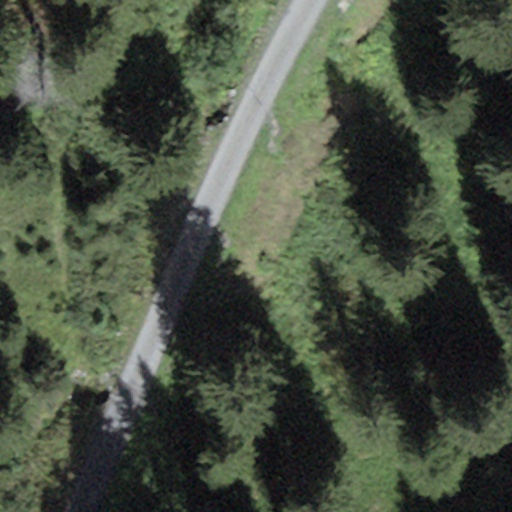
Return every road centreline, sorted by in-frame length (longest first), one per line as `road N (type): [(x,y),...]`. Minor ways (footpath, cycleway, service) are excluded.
road 1 (track): [(82,511),(260,68),(299,0)]
road 2 (track): [(129,0),(70,43),(0,129)]
